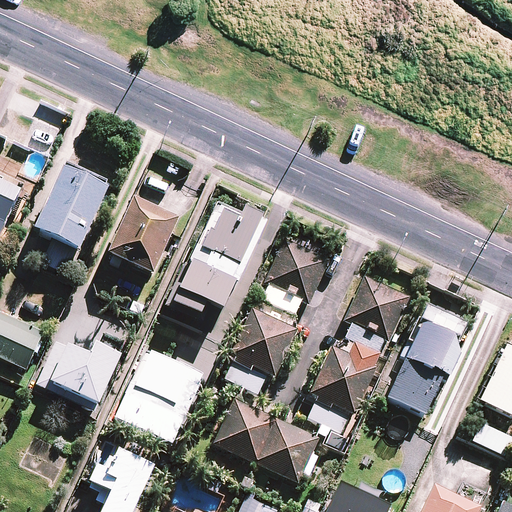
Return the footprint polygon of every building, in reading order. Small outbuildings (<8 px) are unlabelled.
[(0,242),(33,178),(0,161),(0,242)] [(55,241),(83,254),(112,192),(66,171),(37,233),(55,241)] [(159,276),(184,220),(138,199),(113,255),(159,276)] [(225,316),(266,229),(259,226),(262,221),(233,208),(231,213),(218,207),(189,269),(184,266),(165,308),(202,325),(210,309),(225,316)] [(83,254),(55,241),(43,265),(72,278),(83,254)] [(332,262),(290,241),(268,286),(270,286),(303,302),(310,306),(332,262)] [(413,299),(367,278),(346,323),(353,326),(386,341),(392,344),(413,299)] [(295,319),(303,302),(270,286),(261,303),(295,319)] [(0,313),(0,357),(30,372),(47,335),(0,313)] [(300,333),(255,313),(234,358),(242,361),(240,366),(253,371),(255,367),(279,378),(300,333)] [(444,380),(449,383),(465,348),(460,345),(466,332),(426,314),(421,324),(417,322),(398,362),(405,365),(388,402),(425,419),(444,380)] [(386,341),(353,326),(347,339),(380,354),(386,341)] [(352,357),(337,349),(315,394),(322,397),(319,403),(333,409),(336,404),(359,415),(380,371),(378,370),(384,357),(358,345),(352,357)] [(91,361),(55,346),(36,390),(96,416),(120,362),(95,351),(91,361)] [(511,353),(506,351),(480,405),(511,420),(511,353)] [(202,381),(146,356),(116,423),(172,448),(202,381)] [(235,363),(227,381),(246,389),(261,396),(269,379),(253,371),(240,366),(235,363)] [(240,402),(237,400),(216,445),(259,465),(280,420),(240,402)] [(333,409),(319,403),(311,419),(324,426),(324,424),(346,435),(354,420),(333,409)] [(322,439),(280,420),(259,465),(301,484),(322,439)] [(511,442),(481,427),(472,444),(504,459),(511,442)] [(139,511),(160,468),(124,452),(115,472),(102,466),(92,489),(103,494),(99,502),(108,506),(105,511),(139,511)] [(325,511),(385,511),(388,505),(338,483),(325,511)] [(476,494),(470,508),(434,490),(422,511),(483,511),(489,501),(476,494)]
